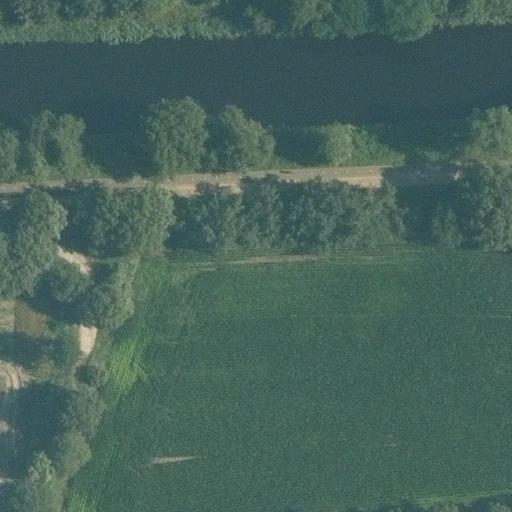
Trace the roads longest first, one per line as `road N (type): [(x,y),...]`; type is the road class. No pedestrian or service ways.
road 1 (track): [(511,186),(0,207)]
road 2 (unclassified): [(0,239),(82,257),(102,297),(75,409)]
